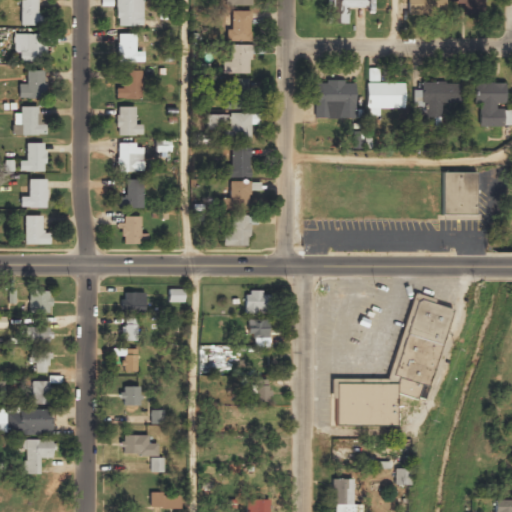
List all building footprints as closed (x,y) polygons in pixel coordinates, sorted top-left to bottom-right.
[(36,0),(20,0),(21,25),(45,24),(45,14),(37,14),(36,0)] [(142,0),(116,0),(116,25),(142,26),(142,0)] [(366,0),(326,0),(327,24),(347,24),(348,7),(366,7),(366,0)] [(407,0),(408,15),(427,14),(426,0),(407,0)] [(431,0),(432,13),(445,12),(444,0),(431,0)] [(463,14),(483,14),(483,0),(457,0),(457,4),(463,4),(463,14)] [(250,11),(231,11),(231,29),(226,29),(226,41),(250,41),(250,11)] [(45,34),(14,33),(14,52),(20,52),(19,61),(45,62),(45,34)] [(135,51),(135,34),(118,33),(117,62),(143,62),(143,51),(135,51)] [(249,73),(249,44),(230,45),(230,62),(222,62),(222,73),(249,73)] [(43,70),(26,70),(26,84),(18,84),(18,98),(43,98),(43,70)] [(124,87),(116,87),(116,98),(141,98),(141,70),(124,70),(124,87)] [(248,78),(231,79),(232,97),(224,97),(224,109),(249,109),(248,78)] [(355,82),(315,81),(314,118),(354,118),(355,82)] [(403,108),(404,83),(367,82),(366,115),(379,115),(379,108),(403,108)] [(461,102),(461,82),(421,83),(421,90),(413,90),(414,115),(421,115),(421,118),(441,118),(441,102),(461,102)] [(504,83),(473,83),(473,103),(478,103),(478,125),(511,124),(511,111),(502,112),(502,108),(495,108),(495,103),(504,103),(504,83)] [(38,107),(19,106),(19,113),(13,113),(13,126),(20,126),(20,134),(45,135),(45,124),(38,124),(38,107)] [(134,124),(135,107),(117,106),(116,135),(141,135),(142,124),(134,124)] [(250,141),(250,124),(259,124),(259,114),(205,113),(205,129),(218,129),(218,123),(229,123),(229,130),(224,130),(223,141),(250,141)] [(169,140),(154,140),(154,154),(169,154),(169,140)] [(19,171),(43,171),(44,143),(26,143),(26,161),(19,160),(19,171)] [(142,144),(117,145),(117,172),(143,171),(142,144)] [(250,147),(230,146),(230,166),(226,166),(226,177),(249,178),(250,147)] [(442,172),(475,173),(475,215),(441,215),(442,172)] [(45,207),(45,179),(28,179),(28,197),(20,196),(20,207),(45,207)] [(142,208),(143,179),(126,179),(125,197),(118,196),(117,207),(142,208)] [(249,208),(248,181),(228,181),(229,209),(249,208)] [(248,246),(248,224),(256,224),(257,215),(231,214),(231,234),(223,234),(223,245),(248,246)] [(41,215),(23,216),(24,244),(49,244),(49,232),(41,232),(41,215)] [(140,216),(122,216),(122,242),(146,242),(146,233),(140,233),(140,216)] [(29,312),(49,312),(49,290),(29,289),(29,312)] [(183,289),(168,289),(167,301),(183,302),(183,289)] [(144,292),(121,292),(121,313),(144,312),(144,292)] [(244,313),(270,313),(270,293),(245,292),(244,313)] [(335,383),(395,383),(397,376),(392,375),(415,301),(419,299),(450,310),(422,398),(416,397),(415,399),(395,393),(395,426),(335,425),(335,383)] [(137,319),(123,319),(123,341),(136,341),(137,319)] [(268,319),(247,320),(248,337),(256,337),(256,347),(268,347),(268,319)] [(48,327),(26,327),(26,343),(48,342),(48,327)] [(136,371),(136,349),(123,349),(123,371),(136,371)] [(30,351),(30,361),(35,362),(34,372),(48,372),(49,352),(30,351)] [(269,380),(251,379),(251,392),(255,392),(255,401),(269,402),(269,380)] [(31,404),(48,404),(48,391),(49,391),(49,381),(31,381),(31,404)] [(140,387),(121,387),(121,405),(140,405),(140,387)] [(50,435),(51,409),(17,409),(17,413),(6,412),(5,434),(50,435)] [(150,410),(150,424),(163,424),(164,410),(150,410)] [(157,455),(157,443),(147,443),(147,435),(122,435),(121,455),(157,455)] [(51,440),(21,439),(20,449),(23,449),(23,473),(39,474),(39,457),(51,457),(51,440)] [(150,457),(149,471),(163,472),(163,458),(150,457)] [(409,485),(410,469),(394,468),(394,484),(409,485)] [(352,511),(352,478),(333,479),(333,511),(352,511)] [(149,507),(180,508),(180,494),(149,494),(149,507)] [(246,500),(245,511),(268,511),(268,499),(246,500)]
